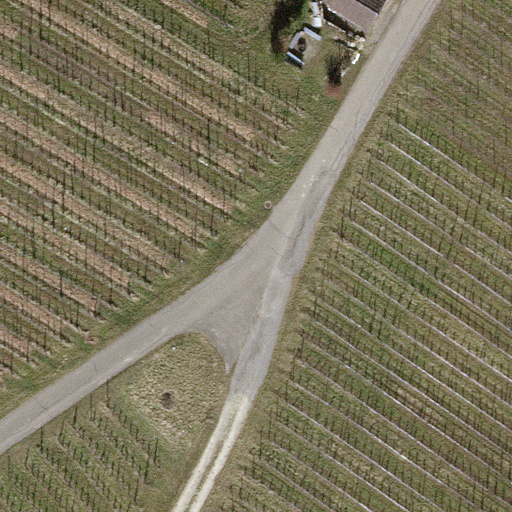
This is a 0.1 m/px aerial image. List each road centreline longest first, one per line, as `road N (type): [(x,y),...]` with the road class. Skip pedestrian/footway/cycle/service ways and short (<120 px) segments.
road 1 (track): [(423,0),(314,194),(245,395),(187,511)]
road 2 (track): [(314,194),(182,313),(0,438)]
